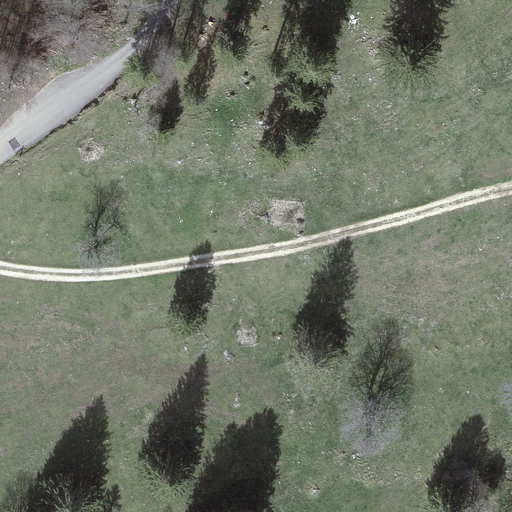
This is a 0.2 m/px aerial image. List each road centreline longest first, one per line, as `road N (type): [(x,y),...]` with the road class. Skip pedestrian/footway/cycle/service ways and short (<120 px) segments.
road 1 (track): [(0,276),(68,280),(202,266),(511,193)]
road 2 (unclassified): [(0,156),(131,47),(170,0)]
